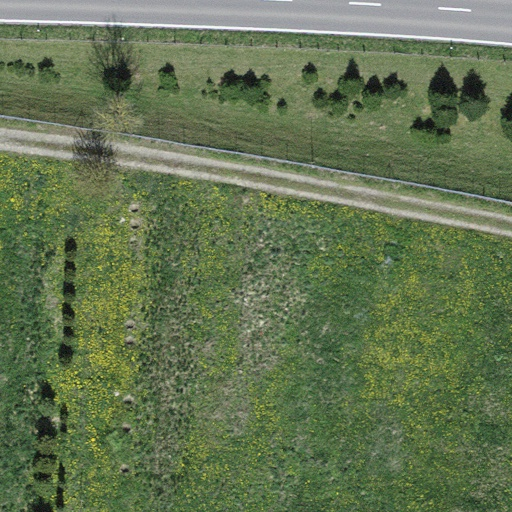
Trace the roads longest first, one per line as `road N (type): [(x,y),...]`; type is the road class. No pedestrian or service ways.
road 1 (track): [(0,139),(511,227)]
road 2 (primary): [(280,0),(511,14)]
